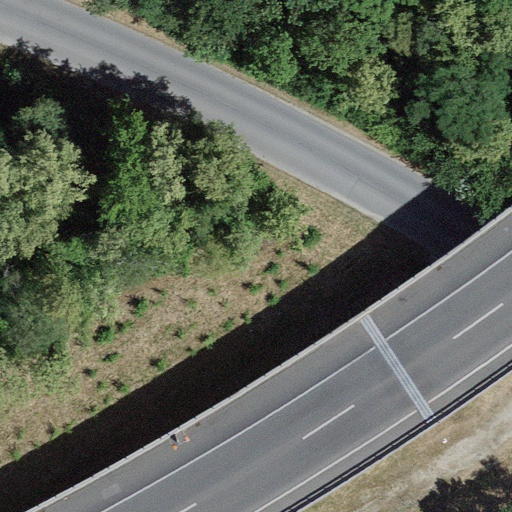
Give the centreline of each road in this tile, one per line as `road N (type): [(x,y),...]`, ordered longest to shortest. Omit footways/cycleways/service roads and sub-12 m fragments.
road 1 (unclassified): [(0,14),(284,137),(511,275)]
road 2 (motorway): [(511,296),(183,511)]
